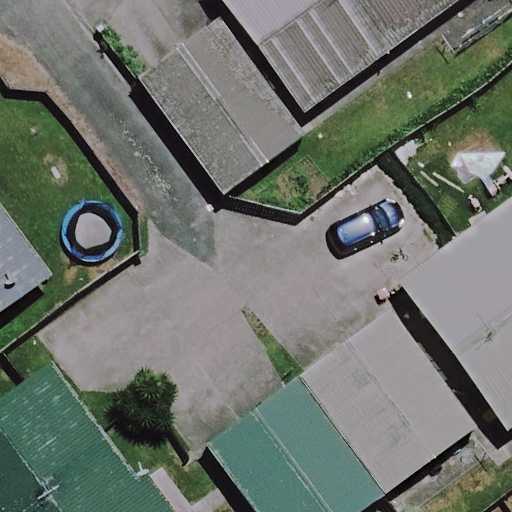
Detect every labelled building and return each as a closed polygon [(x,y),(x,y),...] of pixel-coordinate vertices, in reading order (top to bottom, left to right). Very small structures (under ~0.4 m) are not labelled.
[(460,0),(78,0),(143,88),(124,102),(203,209),(296,140),(287,128),(460,0)] [(402,305),(485,423),(496,438),(511,426),(511,206),(393,292),(402,305)] [(0,315),(42,286),(0,226),(0,315)] [(361,511),(485,423),(402,305),(201,451),(244,511),(361,511)] [(153,511),(44,367),(0,400),(0,511),(153,511)]
